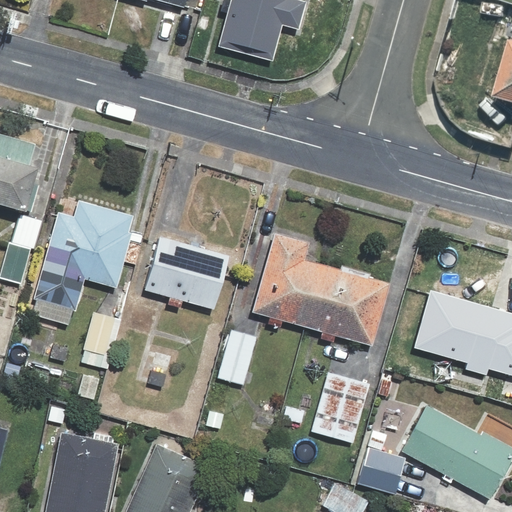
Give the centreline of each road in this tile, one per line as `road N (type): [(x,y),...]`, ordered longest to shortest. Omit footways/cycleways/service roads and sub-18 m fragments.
road 1 (unclassified): [(359,159),(0,58)]
road 2 (residential): [(359,159),(403,0)]
road 3 (unclassified): [(511,202),(359,159)]
